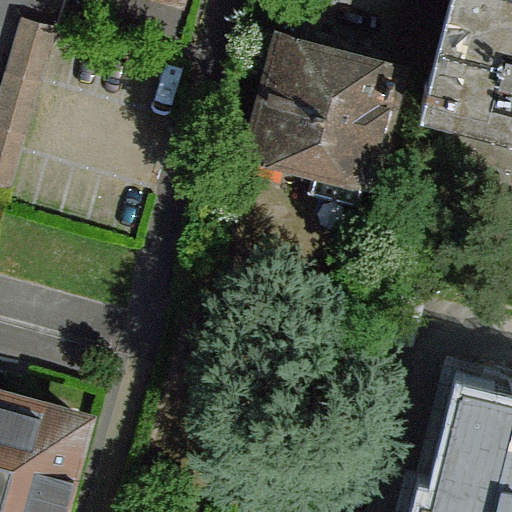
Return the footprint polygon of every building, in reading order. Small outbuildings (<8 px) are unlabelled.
[(511,121),(511,0),(448,0),(422,99),(511,121)] [(0,180),(11,184),(55,23),(36,18),(22,14),(0,94),(0,180)] [(397,65),(287,36),(259,137),(321,153),(370,166),(397,65)] [(361,201),(370,166),(321,153),(312,189),(361,201)] [(417,511),(511,511),(511,390),(465,379),(437,492),(423,489),(417,511)] [(62,511),(88,418),(0,393),(0,511),(62,511)]
